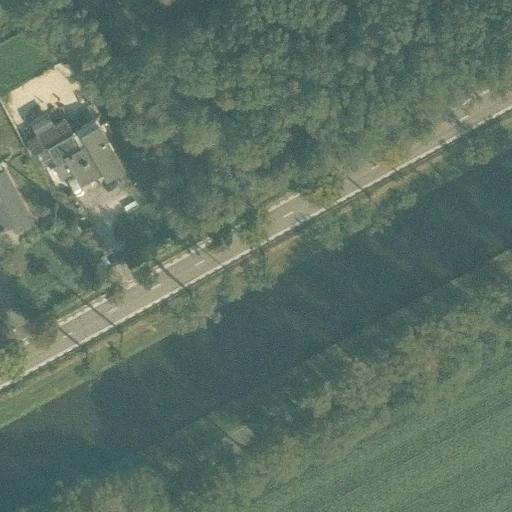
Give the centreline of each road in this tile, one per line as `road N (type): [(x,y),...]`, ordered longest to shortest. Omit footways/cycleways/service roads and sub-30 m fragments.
road 1 (secondary): [(0,370),(511,89)]
road 2 (unclassified): [(100,511),(511,286)]
